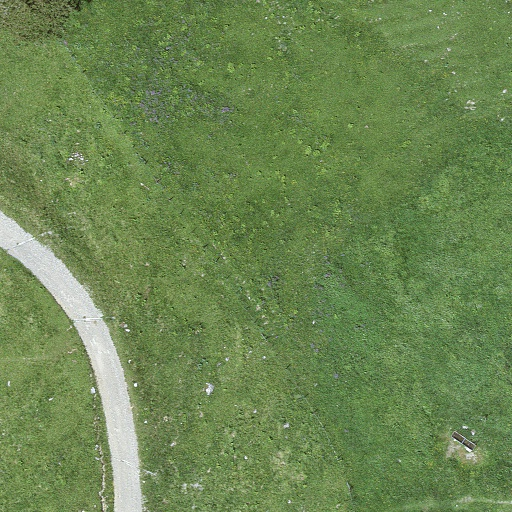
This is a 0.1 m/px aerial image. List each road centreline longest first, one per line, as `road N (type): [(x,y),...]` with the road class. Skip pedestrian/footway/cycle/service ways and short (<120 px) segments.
road 1 (track): [(0,225),(66,284),(106,349),(125,456),(123,511)]
road 2 (track): [(371,511),(386,494),(511,502)]
